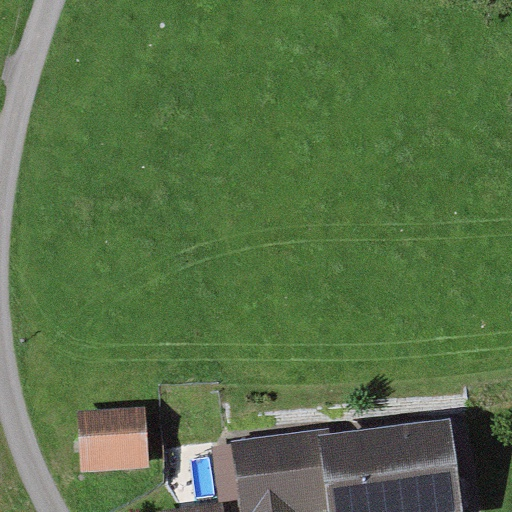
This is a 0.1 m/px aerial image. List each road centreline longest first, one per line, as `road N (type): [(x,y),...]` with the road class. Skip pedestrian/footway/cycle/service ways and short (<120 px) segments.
road 1 (track): [(50,0),(0,196)]
road 2 (residential): [(59,511),(10,384)]
